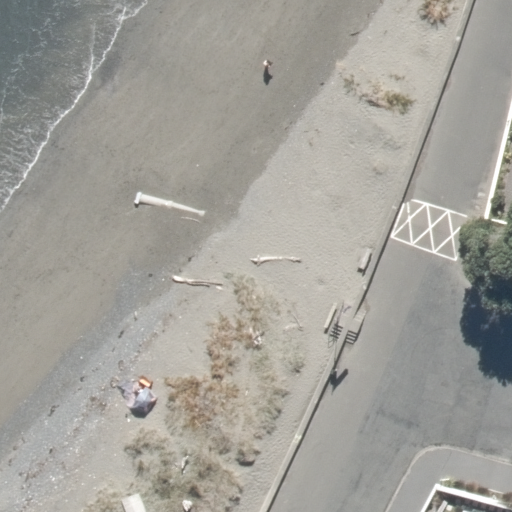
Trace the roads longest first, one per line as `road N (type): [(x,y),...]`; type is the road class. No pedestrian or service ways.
road 1 (residential): [(414,329),(503,0)]
road 2 (residential): [(319,511),(414,329)]
